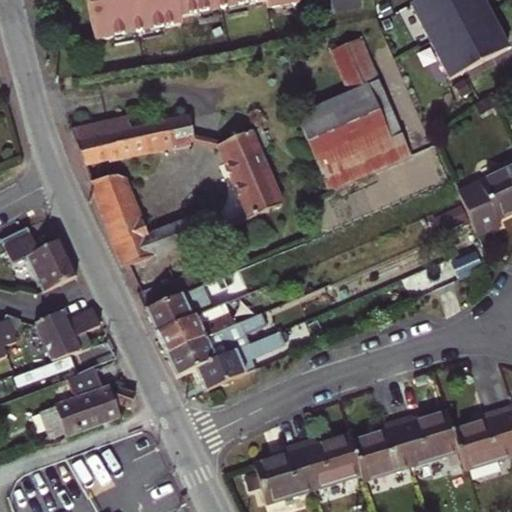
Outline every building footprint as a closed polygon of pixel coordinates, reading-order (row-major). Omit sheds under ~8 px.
[(87,0),(95,40),(183,22),(182,15),(259,0),(266,0),(268,6),(299,0),(87,0)] [(417,0),(410,3),(450,79),(508,48),(483,0),(417,0)] [(331,50),(350,93),(368,85),(400,159),(410,154),(359,38),(331,50)] [(368,85),(350,93),(297,116),(328,190),(400,159),(368,85)] [(195,141),(194,138),(189,117),(131,129),(128,117),(73,129),(85,163),(195,141)] [(262,125),(218,144),(240,197),(249,218),(280,205),(258,151),(270,145),(262,125)] [(511,166),(456,193),(462,205),(477,236),(500,225),(497,219),(511,211),(511,166)] [(123,177),(92,181),(126,267),(197,240),(188,218),(147,236),(123,177)] [(188,218),(197,240),(249,218),(240,197),(188,218)] [(42,294),(77,278),(60,241),(37,251),(26,227),(0,239),(0,240),(12,266),(25,259),(42,294)] [(139,294),(146,310),(195,289),(188,273),(139,294)] [(146,310),(157,334),(226,303),(253,291),(247,275),(220,286),(217,279),(195,289),(146,310)] [(157,334),(167,355),(234,324),(226,303),(157,334)] [(62,313),(33,326),(52,363),(92,349),(85,335),(101,327),(93,309),(66,322),(62,313)] [(177,377),(195,368),(215,359),(212,352),(267,328),(260,313),(234,324),(167,355),(177,377)] [(0,360),(5,358),(2,348),(16,343),(13,337),(19,321),(5,316),(2,323),(0,323),(0,360)] [(195,368),(206,390),(246,373),(242,362),(285,343),(280,331),(215,359),(195,368)] [(93,369),(65,379),(73,400),(40,412),(49,439),(119,416),(114,403),(108,387),(101,390),(93,369)] [(132,395),(118,390),(117,392),(113,396),(114,403),(128,408),(132,395)] [(511,406),(500,410),(511,446),(511,406)] [(511,455),(511,446),(500,410),(486,414),(487,421),(454,432),(460,450),(466,470),(511,455)] [(398,419),(412,465),(460,450),(454,432),(448,412),(415,422),(413,415),(398,419)] [(412,465),(398,419),(384,423),(386,431),(353,441),(362,472),(365,480),(412,465)] [(300,443),(314,487),(362,472),(353,441),(351,434),(317,445),(315,438),(300,443)] [(314,487),(300,443),(284,448),(286,455),(254,464),(265,502),(314,487)]
